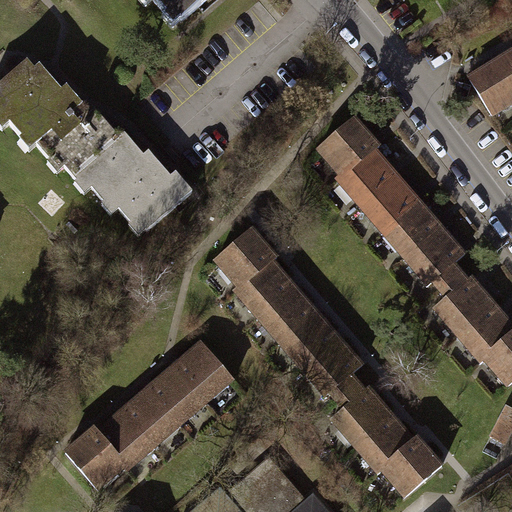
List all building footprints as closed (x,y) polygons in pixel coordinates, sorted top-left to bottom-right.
[(136,0),(142,6),(148,1),(161,15),(159,17),(169,28),(176,22),(177,23),(203,0),(136,0)] [(511,52),(467,81),(488,114),(511,99),(511,52)] [(23,62),(0,81),(0,118),(18,140),(23,135),(46,162),(51,157),(73,182),(78,178),(100,204),(106,199),(127,224),(133,219),(143,231),(187,194),(172,176),(166,181),(144,155),(140,158),(118,133),(113,138),(90,111),(85,115),(63,89),(58,93),(35,67),(30,71),(23,62)] [(356,126),(320,157),(445,307),(437,316),(510,393),(511,391),(511,324),(463,268),(472,260),(356,126)] [(247,233),(215,260),(239,287),(234,290),(325,394),(327,393),(342,410),(332,418),(378,471),(381,468),(405,495),(436,468),(412,440),(408,444),(362,391),(360,393),(346,377),(356,367),(266,265),(271,261),(247,233)] [(120,468),(225,378),(199,348),(95,436),(92,433),(64,457),(90,487),(117,464),(120,468)] [(511,436),(511,410),(505,407),(489,440),(506,448),(511,436)] [(328,511),(315,496),(305,505),(270,464),(229,499),(221,489),(194,511),(328,511)]
